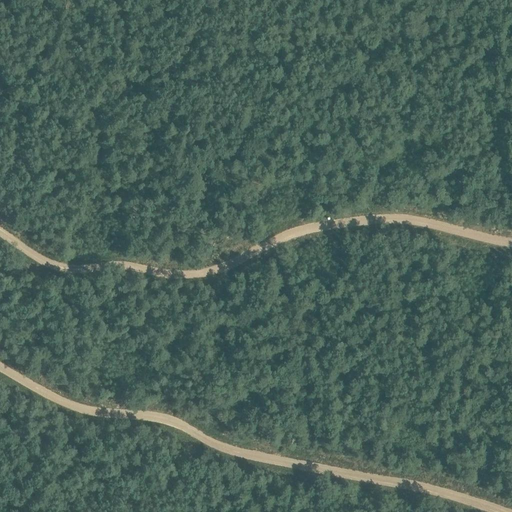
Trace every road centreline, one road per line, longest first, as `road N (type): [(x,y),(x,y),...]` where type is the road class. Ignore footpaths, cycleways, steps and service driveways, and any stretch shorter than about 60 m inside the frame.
road 1 (track): [(511,244),(416,221),(361,221),(291,234),(207,271),(166,274),(51,265),(0,232)]
road 2 (track): [(0,366),(85,410),(165,418),(243,453),(420,487),(503,511)]
